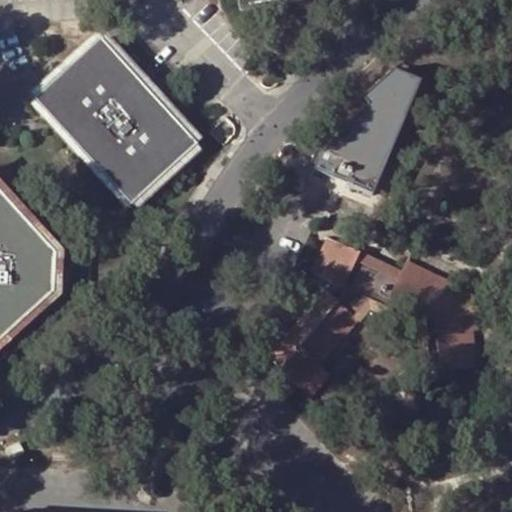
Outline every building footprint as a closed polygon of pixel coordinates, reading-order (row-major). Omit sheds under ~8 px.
[(95,43),(28,106),(129,212),(196,149),(95,43)] [(422,79),(394,69),(317,150),(311,169),(374,193),(422,79)] [(0,204),(0,352),(53,301),(54,262),(0,204)] [(347,252),(316,238),(302,271),(319,287),(330,297),(320,310),(308,300),(254,360),(297,398),(317,376),(307,367),(353,315),(403,349),(415,387),(483,369),(473,331),(442,340),(432,342),(428,326),(436,323),(451,288),(395,262),(388,279),(345,257),(347,252)] [(319,287),(308,300),(320,310),(330,297),(319,287)] [(436,323),(428,326),(432,342),(442,340),(473,331),(478,329),(451,288),(436,323)] [(20,453),(5,460),(12,471),(26,464),(20,453)]
